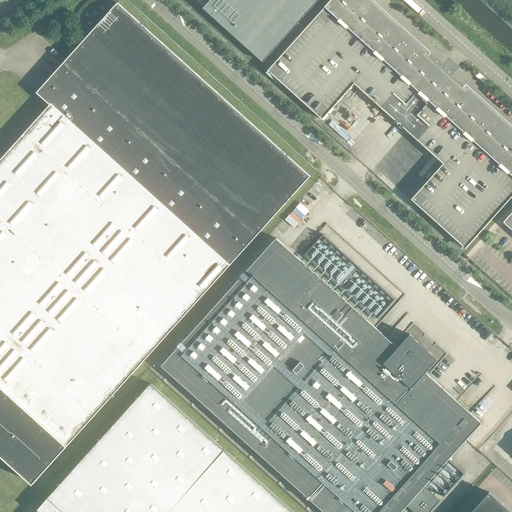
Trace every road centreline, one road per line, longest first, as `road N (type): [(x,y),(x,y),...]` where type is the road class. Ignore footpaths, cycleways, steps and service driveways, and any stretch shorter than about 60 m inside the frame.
road 1 (unclassified): [(511,320),(150,0)]
road 2 (unclassified): [(406,0),(511,92)]
